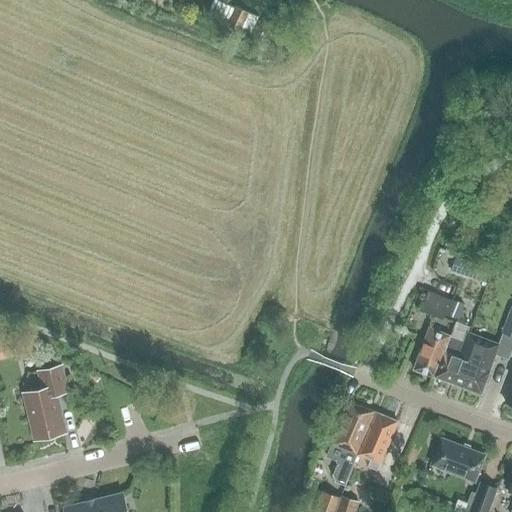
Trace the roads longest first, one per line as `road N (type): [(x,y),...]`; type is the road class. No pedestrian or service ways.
road 1 (residential): [(0,486),(194,439)]
road 2 (residential): [(511,436),(365,380)]
